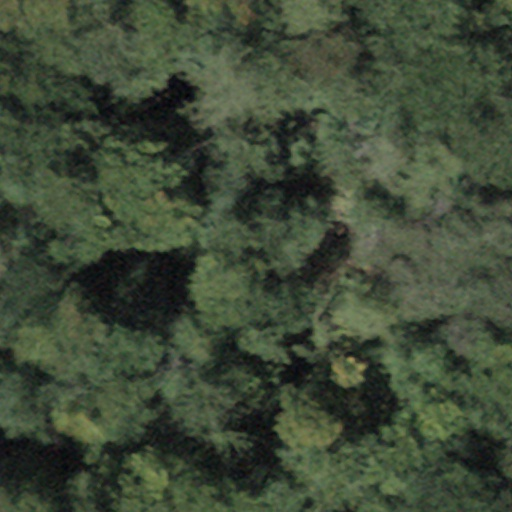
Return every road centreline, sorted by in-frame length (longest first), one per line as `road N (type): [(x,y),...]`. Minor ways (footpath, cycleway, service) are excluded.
road 1 (track): [(53,415),(181,430),(511,344)]
road 2 (track): [(139,511),(53,415),(0,404)]
